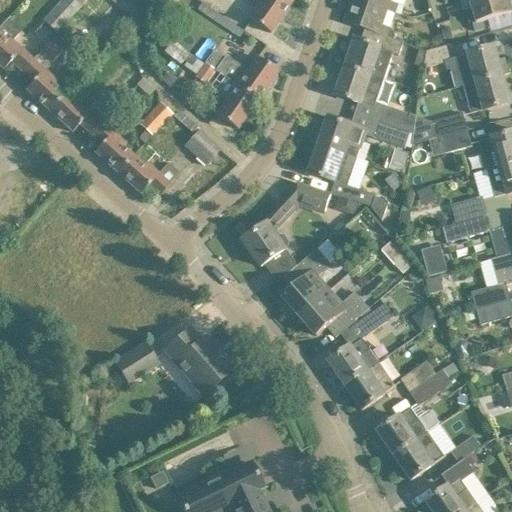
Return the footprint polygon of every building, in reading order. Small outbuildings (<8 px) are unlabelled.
[(238,0),(266,20),(279,1),(277,0),(238,0)] [(383,26),(388,11),(356,0),(352,0),(345,23),(385,36),(388,37),(390,28),(383,26)] [(391,2),(391,0),(356,0),(388,11),(395,14),(398,5),(391,2)] [(471,0),(477,22),(473,24),(475,31),(486,29),(484,22),(511,14),(511,9),(509,0),(471,0)] [(63,21),(26,61),(133,158),(131,159),(142,168),(144,166),(180,192),(265,72),(220,40),(197,72),(208,79),(169,134),(84,56),(92,47),(63,21)] [(355,39),(346,67),(385,81),(390,66),(394,54),(394,53),(399,55),(403,42),(388,37),(385,36),(381,48),(362,41),(361,41),(355,39)] [(446,46),(427,51),(425,68),(446,63),(451,62),(450,60),(446,46)] [(469,55),(457,59),(460,70),(470,67),(475,84),(504,76),(510,74),(506,58),(500,60),(496,47),(477,52),(469,54),(469,55)] [(425,68),(427,51),(421,49),(415,65),(423,68),(425,68)] [(375,108),(377,104),(385,81),(346,67),(336,95),(355,102),(363,104),(375,108)] [(475,84),(465,87),(469,102),(472,114),(485,111),(485,112),(493,109),(511,104),(511,103),(504,76),(475,84)] [(416,118),(417,116),(387,107),(383,106),(378,123),(413,135),(416,118)] [(440,120),(431,122),(433,127),(426,129),(429,142),(443,139),(468,131),(463,113),(440,120)] [(358,159),(363,144),(367,132),(355,128),(355,127),(347,124),(328,118),(319,146),(358,159)] [(411,149),(413,135),(378,123),(374,134),(373,138),(395,145),(405,149),(406,147),(411,149)] [(429,142),(433,157),(472,146),(468,131),(429,142)] [(500,167),(511,163),(511,132),(500,136),(492,138),(492,139),(480,143),(483,155),(488,170),(500,167)] [(405,149),(395,145),(388,165),(402,170),(409,150),(405,149)] [(360,203),(372,208),(382,221),(389,202),(375,198),(376,195),(358,190),(348,186),(358,159),(319,146),(309,174),(334,183),(331,193),(340,196),(360,203)] [(508,196),(511,194),(511,163),(500,167),(488,170),(495,198),(508,195),(508,196)] [(396,172),(386,180),(394,191),(404,183),(396,172)] [(262,267),(278,256),(287,250),(290,242),(284,234),(277,236),(275,233),(300,207),(323,215),(330,195),(299,184),(266,221),(268,224),(244,241),(262,267)] [(357,211),(360,203),(340,196),(337,205),(339,209),(353,213),(357,211)] [(443,228),(443,229),(488,216),(484,200),(482,197),(451,206),(457,224),(443,228)] [(443,229),(447,243),(492,230),(488,216),(443,229)] [(511,255),(511,224),(503,227),(507,239),(511,255)] [(386,249),(403,273),(413,266),(395,242),(386,249)] [(425,249),(430,276),(449,272),(444,245),(425,249)] [(283,297),(300,317),(330,291),(318,277),(332,265),(318,249),(284,278),(293,289),(283,297)] [(511,255),(492,260),(499,285),(505,283),(506,286),(511,284),(511,255)] [(471,293),(476,310),(511,300),(506,286),(505,283),(499,285),(471,293)] [(327,328),(336,338),(370,309),(356,293),(342,304),(330,291),(300,317),(317,336),(327,328)] [(481,326),(511,316),(511,304),(511,300),(476,310),(481,326)] [(359,322),(369,336),(395,318),(386,304),(359,322)] [(425,329),(441,319),(432,306),(416,316),(425,329)] [(162,352),(203,398),(217,385),(219,387),(233,374),(231,372),(234,370),(224,359),(227,356),(217,344),(214,347),(205,337),(200,341),(190,329),(175,342),(162,352)] [(352,346),(345,351),(329,362),(346,387),(380,363),(363,339),(353,347),(352,346)] [(455,348),(458,357),(464,359),(470,357),(471,351),(467,343),(462,342),(457,344),(455,348)] [(160,366),(145,343),(114,362),(129,385),(160,366)] [(401,380),(411,393),(437,375),(437,374),(427,361),(401,380)] [(363,411),(379,400),(386,395),(385,394),(396,387),(380,363),(346,387),(363,411)] [(437,375),(411,393),(418,405),(419,406),(452,383),(450,380),(447,376),(443,370),(437,374),(437,375)] [(511,372),(502,375),(507,392),(511,390),(511,372)] [(378,432),(395,457),(429,433),(412,409),(401,417),(401,416),(378,432)] [(445,457),(438,446),(429,433),(395,457),(411,481),(435,465),(434,464),(445,457)] [(459,463),(466,459),(473,453),(482,447),(474,436),(451,452),(459,463)] [(471,466),(479,461),(473,453),(466,459),(471,466)] [(450,486),(443,491),(426,502),(433,511),(464,511),(477,503),(463,482),(476,473),(471,466),(466,459),(459,463),(442,475),(450,486)] [(267,511),(257,490),(263,488),(251,463),(178,499),(183,511),(212,511),(230,504),(231,504),(234,511),(267,511)] [(162,473),(150,478),(156,490),(168,485),(162,473)] [(483,511),(477,503),(464,511),(483,511)]
